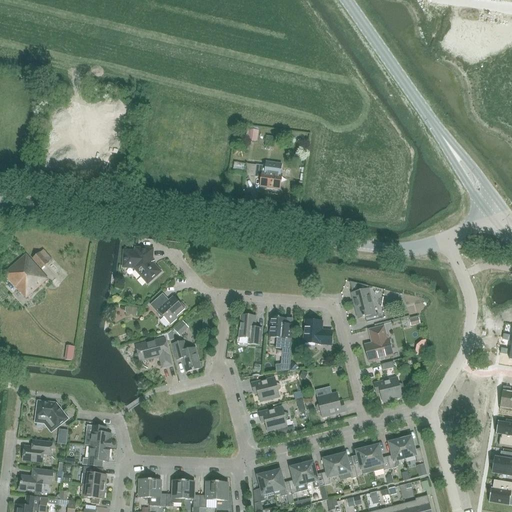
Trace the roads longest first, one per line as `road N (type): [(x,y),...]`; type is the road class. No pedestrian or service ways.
road 1 (residential): [(448,240),(393,250),(0,200)]
road 2 (residential): [(363,425),(333,306),(221,298)]
road 3 (residential): [(430,411),(469,334),(471,299),(448,240)]
road 4 (tertiary): [(345,0),(446,142)]
road 5 (residential): [(246,455),(363,425)]
